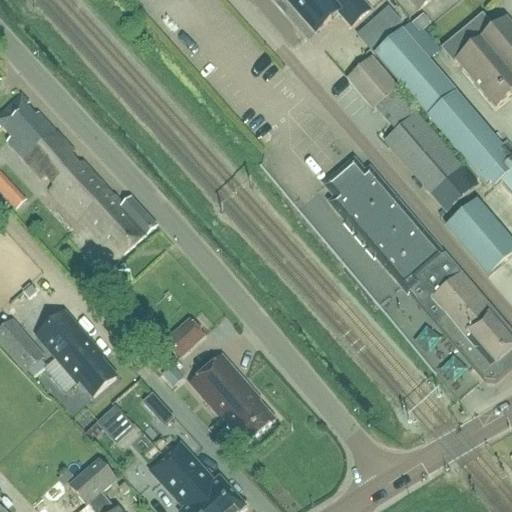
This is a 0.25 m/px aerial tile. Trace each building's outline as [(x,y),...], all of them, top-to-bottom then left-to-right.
[(341,0),(336,5),(331,0),(283,0),(316,36),(338,16),(351,31),(370,14),(357,0),(341,0)] [(405,0),(418,13),(432,0),(405,0)] [(370,27),(384,43),(401,27),(387,11),(370,27)] [(411,29),(419,38),(430,29),(421,20),(411,29)] [(511,82),(480,45),(491,36),(479,21),(441,53),(454,67),(456,65),(495,112),(511,98),(511,82)] [(511,30),(506,23),(491,36),(480,45),(511,82),(511,30)] [(503,151),(401,35),(374,59),(481,181),(488,189),(489,187),(494,193),(501,188),(511,200),(511,152),(508,148),(503,151)] [(348,82),(345,84),(373,115),(397,94),(397,93),(370,62),(348,82)] [(34,119),(26,109),(29,106),(21,99),(0,117),(0,131),(10,141),(5,145),(40,184),(46,180),(54,189),(49,194),(116,268),(156,231),(131,202),(130,203),(121,211),(112,201),(113,200),(83,165),(77,168),(69,159),(72,154),(38,116),(34,119)] [(418,119),(384,145),(443,216),(477,186),(418,119)] [(328,207),(344,226),(343,227),(373,263),(375,261),(404,295),(445,259),(369,171),(365,175),(354,163),(327,187),(337,199),(328,207)] [(17,193),(0,175),(0,196),(6,203),(17,193)] [(454,224),(446,230),(488,279),(511,258),(511,245),(476,204),(469,211),(463,205),(448,218),(454,224)] [(511,336),(460,278),(431,304),(445,319),(436,328),(438,329),(438,330),(486,385),(496,387),(511,372),(511,336)] [(92,401),(114,382),(98,363),(101,361),(63,316),(35,340),(76,388),(79,385),(92,401)] [(168,343),(182,360),(204,341),(191,324),(168,343)] [(4,331),(0,326),(0,346),(25,376),(42,361),(10,325),(4,331)] [(274,423),(251,398),(253,396),(221,360),(189,388),(221,424),(223,422),(229,430),(244,446),(245,448),(274,423)] [(116,411),(98,427),(106,436),(119,424),(130,436),(135,432),(116,411)] [(166,415),(157,424),(164,432),(174,423),(166,415)] [(229,430),(216,441),(231,458),(244,446),(229,430)] [(167,463),(211,511),(247,511),(222,483),(217,488),(184,449),(167,463)] [(85,509),(100,497),(116,483),(99,463),(68,490),(85,509)] [(183,511),(211,511),(167,463),(153,474),(184,511),(183,511)] [(113,511),(100,497),(85,509),(87,511),(113,511)]
